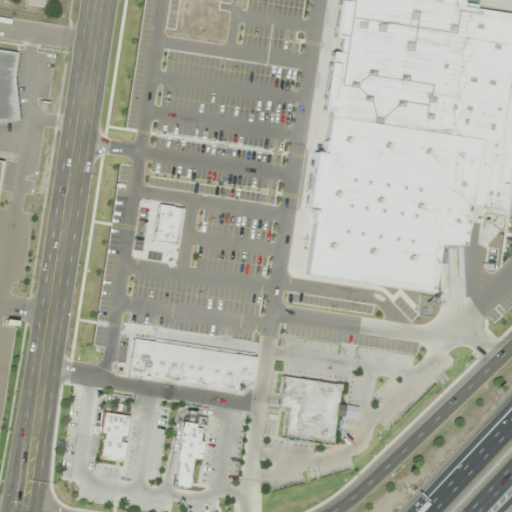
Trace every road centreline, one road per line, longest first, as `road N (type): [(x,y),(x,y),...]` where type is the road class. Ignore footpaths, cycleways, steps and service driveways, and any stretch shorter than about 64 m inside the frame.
road 1 (secondary): [(99,0),(22,511)]
road 2 (secondary): [(511,349),(363,493),(326,511)]
road 3 (motorway): [(511,423),(429,511)]
